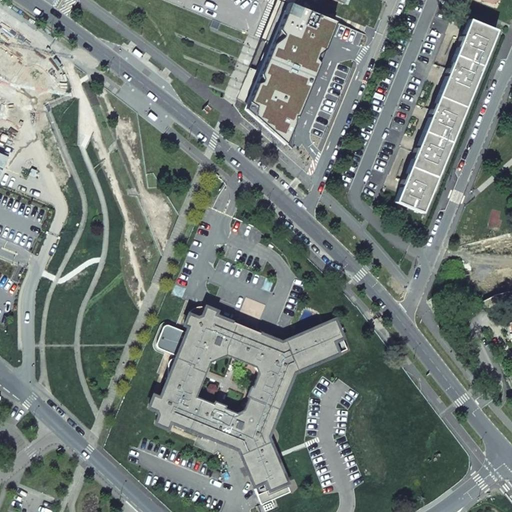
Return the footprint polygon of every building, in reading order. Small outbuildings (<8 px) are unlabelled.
[(281,1),(237,108),(284,149),(335,23),(281,1)] [(493,32),(467,20),(394,203),(421,213),(493,32)] [(219,25),(211,21),(209,27),(217,31),(219,25)] [(238,453),(252,486),(264,481),(268,490),(286,483),(266,437),(293,372),(337,354),(332,342),(342,338),(334,320),(280,343),(258,334),(258,333),(231,323),(212,316),(214,312),(204,308),(202,307),(198,307),(195,308),(193,309),(190,311),(189,313),(187,315),(183,325),(187,327),(174,359),(172,359),(169,360),(168,362),(167,365),(167,378),(158,399),(152,396),(147,408),(155,411),(157,415),(154,424),(165,428),(168,422),(234,449),(236,444),(241,446),(243,451),(238,453)] [(241,446),(236,444),(234,449),(237,450),(238,453),(243,451),(241,446)] [(256,495),(268,490),(264,481),(252,486),(256,495)] [(260,505),(290,492),(286,483),(268,490),(256,495),(260,505)]
